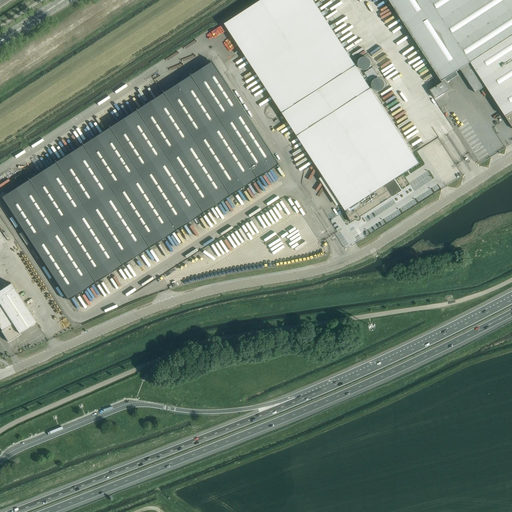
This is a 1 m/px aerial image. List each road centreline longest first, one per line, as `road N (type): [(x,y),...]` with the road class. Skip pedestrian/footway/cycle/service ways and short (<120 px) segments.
road 1 (unclassified): [(0,375),(169,302),(356,256),(511,158)]
road 2 (unclassified): [(0,430),(214,336),(429,306),(511,278)]
road 3 (motorway): [(45,511),(338,396),(511,312)]
road 4 (motorway): [(298,399),(14,511)]
road 5 (motorway): [(511,299),(298,399)]
road 6 (unknown): [(475,182),(350,0)]
road 7 (unknown): [(161,268),(195,273),(321,221)]
